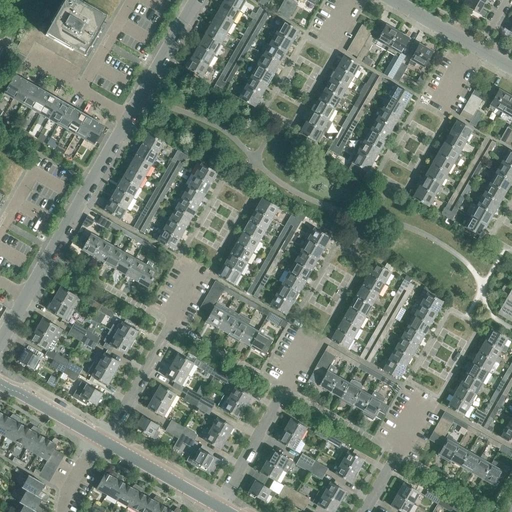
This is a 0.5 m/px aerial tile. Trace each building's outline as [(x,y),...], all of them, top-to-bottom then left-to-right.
[(77,52),(82,55),(87,58),(93,49),(89,46),(105,18),(73,0),(65,0),(46,33),(46,34),(51,37),(57,40),(62,43),(67,46),(72,49),(77,52)] [(245,1),(243,0),(224,0),(223,3),(238,12),(245,1)] [(282,17),(291,2),(288,0),(284,0),(277,14),(282,17)] [(481,9),(484,4),(476,0),(464,0),(460,8),(471,14),(473,11),(483,17),(486,13),(482,10),(483,10),(481,9)] [(297,5),(291,2),(282,17),(288,21),(297,5)] [(238,12),(223,3),(216,14),(232,23),(238,12)] [(259,8),(252,20),(256,22),(263,10),(259,8)] [(259,23),(263,25),(269,14),(265,12),(259,23)] [(216,14),(210,25),(226,34),(232,23),(216,14)] [(252,20),(246,30),(250,33),(256,22),(252,20)] [(282,22),(276,33),(291,42),(298,31),(282,22)] [(259,23),(252,34),(256,36),(263,25),(259,23)] [(32,47),(35,42),(41,31),(30,24),(21,40),(32,47)] [(220,45),(226,34),(210,25),(204,36),(220,45)] [(364,44),(362,47),(359,53),(357,58),(356,59),(362,63),(373,44),(386,52),(397,32),(386,26),(378,40),(369,35),(369,36),(368,37),(365,42),(364,44)] [(369,36),(369,35),(371,31),(361,26),(358,31),(368,37),(369,36)] [(246,30),(240,41),(244,44),(250,33),(246,30)] [(35,42),(40,45),(46,34),(46,33),(41,31),(35,42)] [(358,31),(355,36),(365,42),(368,37),(358,31)] [(386,52),(398,58),(409,39),(397,32),(386,52)] [(285,53),(291,42),(276,33),(270,44),(285,53)] [(40,45),(45,48),(51,37),(46,34),(40,45)] [(252,34),(246,45),(250,47),(256,36),(252,34)] [(214,56),(220,45),(204,36),(198,47),(214,56)] [(364,44),(365,42),(355,36),(352,42),(362,47),(364,44)] [(45,48),(50,51),(57,40),(51,37),(45,48)] [(29,52),(32,47),(21,40),(18,45),(29,52)] [(50,51),(56,54),(62,43),(57,40),(50,51)] [(233,52),(237,55),(244,44),(240,41),(233,52)] [(352,42),(349,47),(359,53),(362,47),(352,42)] [(56,54),(61,57),(67,46),(62,43),(56,54)] [(279,64),(285,53),(270,44),(263,55),(279,64)] [(18,45),(14,51),(26,57),(29,52),(18,45)] [(240,56),(244,58),(250,47),(246,45),(240,56)] [(414,67),(416,64),(423,68),(432,52),(419,45),(408,64),(414,67)] [(61,57),(66,60),(72,49),(67,46),(61,57)] [(198,47),(191,57),(207,66),(214,56),(198,47)] [(346,52),(357,58),(359,53),(349,47),(346,52)] [(77,52),(72,49),(66,60),(71,63),(77,52)] [(20,68),(26,57),(14,51),(9,61),(20,68)] [(71,63),(76,66),(82,55),(77,52),(71,63)] [(233,52),(227,63),(231,65),(237,55),(233,52)] [(82,55),(76,66),(81,69),(87,58),(82,55)] [(273,75),(279,64),(263,55),(257,66),(273,75)] [(240,56),(234,67),(238,69),(244,58),(240,56)] [(212,69),(207,66),(191,57),(185,69),(201,78),(205,71),(209,73),(212,69)] [(343,57),(337,68),(353,77),(359,66),(343,57)] [(362,63),(369,66),(372,61),(365,57),(362,63)] [(386,77),(392,80),(401,64),(395,61),(386,77)] [(221,74),(225,76),(231,65),(227,63),(221,74)] [(407,67),(401,64),(392,80),(398,83),(407,67)] [(267,86),(273,75),(257,66),(251,77),(267,86)] [(238,69),(234,67),(227,78),(231,80),(238,69)] [(331,79),(346,88),(350,82),(354,84),(357,79),(353,77),(337,68),(331,79)] [(366,84),(370,87),(376,75),(372,73),(366,84)] [(222,81),(225,76),(221,74),(215,85),(219,88),(220,88),(223,82),(222,81)] [(23,80),(14,75),(3,94),(12,99),(23,80)] [(420,75),(415,83),(423,87),(427,79),(420,75)] [(260,97),(267,86),(251,77),(245,88),(260,97)] [(372,88),(376,90),(383,79),(379,77),(372,88)] [(225,83),(223,82),(220,88),(225,91),(231,80),(227,78),(225,83)] [(340,99),(346,88),(331,79),(325,90),(340,99)] [(32,85),(23,80),(12,99),(21,104),(32,85)] [(370,87),(366,84),(359,95),(363,98),(370,87)] [(385,96),(389,98),(405,107),(411,96),(395,87),(392,84),(385,96)] [(21,104),(30,109),(41,90),(32,85),(21,104)] [(254,108),(260,97),(245,88),(238,99),(254,108)] [(376,90),(372,88),(366,99),(370,101),(376,90)] [(50,95),(41,90),(30,109),(39,114),(50,95)] [(340,99),(325,90),(318,101),(334,110),(338,103),(342,106),(345,101),(340,99)] [(472,95),(481,100),(484,95),(475,90),(472,95)] [(498,90),(488,109),(493,112),(495,108),(501,112),(510,96),(498,90)] [(39,114),(48,120),(59,101),(50,95),(39,114)] [(363,98),(359,95),(353,106),(357,108),(363,98)] [(469,100),(478,105),(481,100),(472,95),(469,100)] [(511,119),(511,97),(510,96),(501,112),(508,116),(506,119),(511,122),(511,119)] [(383,109),(398,118),(405,107),(389,98),(383,109)] [(370,101),(366,99),(360,110),(364,112),(370,101)] [(475,111),(476,110),(478,105),(469,100),(466,106),(475,111)] [(68,106),(59,101),(48,120),(57,125),(68,106)] [(318,101),(312,112),(328,121),(334,110),(318,101)] [(57,125),(66,130),(77,111),(68,106),(57,125)] [(357,108),(353,106),(347,117),(351,119),(357,108)] [(475,111),(466,106),(463,111),(472,116),(475,111)] [(377,120),(392,129),(398,118),(383,109),(377,120)] [(364,112),(360,110),(353,121),(357,123),(364,112)] [(468,123),(474,126),(482,113),(476,110),(475,111),(472,116),(469,121),(468,123)] [(86,116),(77,111),(66,130),(75,135),(86,116)] [(463,111),(460,116),(469,121),(472,116),(463,111)] [(322,132),(328,121),(312,112),(306,123),(322,132)] [(75,135),(84,140),(95,121),(86,116),(75,135)] [(351,119),(347,117),(341,128),(345,130),(351,119)] [(370,131),(386,140),(392,129),(377,120),(370,131)] [(84,140),(93,145),(104,126),(95,121),(84,140)] [(357,123),(353,121),(347,131),(351,134),(357,123)] [(450,132),(466,141),(472,130),(457,121),(450,132)] [(315,143),(322,132),(306,123),(299,134),(315,143)] [(499,141),(505,144),(511,130),(507,127),(499,141)] [(338,141),(345,130),(341,128),(334,139),(338,141)] [(364,141),(380,150),(386,140),(370,131),(367,129),(364,133),(368,135),(364,141)] [(345,145),(351,134),(347,131),(341,142),(345,145)] [(444,143),(460,152),(466,141),(450,132),(444,143)] [(147,134),(141,145),(157,154),(163,143),(147,134)] [(479,148),(483,151),(489,140),(485,137),(479,148)] [(338,141),(334,139),(328,150),(333,153),(337,147),(335,146),(338,141)] [(358,152),(373,161),(380,150),(364,141),(359,139),(353,150),(358,152)] [(485,153),(489,155),(495,143),(491,141),(485,153)] [(337,147),(333,153),(338,156),(345,145),(341,142),(338,148),(337,147)] [(453,163),(453,164),(457,166),(463,154),(460,152),(444,143),(438,154),(453,163)] [(55,149),(63,154),(65,150),(57,145),(55,149)] [(134,156),(150,165),(157,154),(141,145),(134,156)] [(477,162),(483,151),(479,148),(473,159),(477,162)] [(499,161),(502,162),(511,168),(511,153),(505,149),(499,161)] [(328,150),(325,155),(330,158),(333,153),(328,150)] [(366,172),(367,172),(373,161),(358,152),(353,150),(351,154),(355,157),(351,163),(348,169),(363,177),(366,172)] [(177,151),(170,162),(174,165),(177,160),(178,161),(182,154),(177,151)] [(483,166),(489,155),(485,153),(479,163),(483,166)] [(188,157),(182,154),(178,161),(179,162),(177,166),(181,168),(188,157)] [(447,174),(453,164),(453,163),(438,154),(432,165),(447,174)] [(134,156),(128,167),(144,176),(150,165),(134,156)] [(470,173),(477,162),(473,159),(466,170),(470,173)] [(168,176),(174,165),(170,162),(164,173),(168,176)] [(495,173),(511,182),(511,180),(511,168),(502,162),(495,173)] [(476,177),(483,166),(479,163),(472,174),(476,177)] [(201,165),(194,176),(210,185),(216,173),(201,165)] [(425,176),(441,185),(447,174),(432,165),(425,176)] [(175,179),(181,168),(177,166),(171,177),(175,179)] [(138,187),(144,176),(128,167),(122,178),(138,187)] [(464,183),(470,173),(466,170),(460,181),(464,183)] [(162,187),(168,176),(164,173),(158,184),(162,187)] [(489,184),(505,193),(511,182),(495,173),(489,184)] [(470,188),(476,177),(472,174),(466,185),(470,188)] [(210,185),(194,176),(188,187),(204,196),(210,185)] [(441,185),(425,176),(419,187),(435,196),(441,185)] [(168,190),(175,179),(171,177),(164,188),(168,190)] [(132,198),(138,187),(122,178),(116,189),(132,198)] [(458,194),(464,183),(460,181),(454,192),(458,194)] [(156,197),(162,187),(158,184),(152,195),(156,197)] [(489,184),(483,195),(499,204),(505,193),(489,184)] [(464,199),(470,188),(466,185),(460,196),(464,199)] [(179,196),(182,198),(197,207),(204,196),(188,187),(184,193),(181,191),(179,196)] [(419,187),(413,199),(428,207),(435,196),(419,187)] [(162,201),(168,190),(164,188),(158,199),(162,201)] [(125,209),(132,198),(116,189),(109,200),(125,209)] [(452,205),(458,194),(454,192),(448,203),(452,205)] [(149,208),(156,197),(152,195),(145,206),(149,208)] [(492,215),(499,204),(483,195),(477,206),(492,215)] [(458,209),(464,199),(460,196),(454,207),(458,209)] [(182,198),(175,209),(191,218),(197,207),(182,198)] [(156,212),(162,201),(158,199),(152,210),(156,212)] [(255,211),(271,220),(277,208),(261,199),(255,211)] [(119,220),(125,209),(109,200),(103,211),(119,220)] [(441,215),(446,218),(450,211),(449,211),(452,205),(448,203),(441,215)] [(145,206),(139,217),(143,219),(149,208),(145,206)] [(486,226),(492,215),(477,206),(470,217),(486,226)] [(456,212),(458,209),(454,207),(451,212),(450,211),(446,218),(451,221),(456,212)] [(185,228),(191,218),(175,209),(169,220),(185,228)] [(458,209),(456,212),(466,217),(468,214),(458,209)] [(146,221),(150,223),(156,212),(152,210),(146,221)] [(271,220),(255,211),(249,221),(264,231),(268,233),(271,227),(267,225),(271,220)] [(284,227),(288,230),(290,225),(291,226),(296,218),(290,215),(284,227)] [(90,228),(94,218),(87,216),(83,225),(90,228)] [(107,231),(111,222),(101,216),(96,225),(107,231)] [(137,230),(143,219),(139,217),(133,228),(137,230)] [(480,237),(486,226),(470,217),(464,228),(480,237)] [(290,231),(294,233),(301,221),(296,218),(291,226),(293,227),(290,231)] [(169,220),(163,230),(179,239),(185,228),(169,220)] [(143,234),(150,223),(146,221),(139,232),(143,234)] [(242,232),(258,241),(264,231),(249,221),(242,232)] [(122,229),(111,222),(107,231),(110,227),(120,233),(122,229)] [(277,238),(281,240),(288,230),(284,227),(277,238)] [(122,229),(120,233),(131,239),(133,235),(122,229)] [(307,241),(323,250),(329,238),(313,229),(307,241)] [(172,251),(179,239),(163,230),(159,237),(155,234),(152,239),(172,251)] [(284,242),(288,244),(294,233),(290,231),(284,242)] [(252,252),(258,241),(242,232),(236,243),(252,252)] [(81,250),(92,257),(101,241),(89,235),(81,250)] [(144,241),(133,235),(131,239),(142,245),(144,241)] [(271,249),(275,251),(281,240),(277,238),(271,249)] [(112,247),(101,241),(92,257),(103,263),(112,247)] [(155,247),(144,241),(142,245),(153,251),(155,247)] [(301,252),(316,260),(323,250),(307,241),(301,252)] [(278,253),(282,255),(288,244),(284,242),(278,253)] [(246,263),(252,252),(236,243),(230,254),(246,263)] [(123,253),(112,247),(103,263),(114,269),(123,253)] [(170,256),(155,247),(153,251),(158,254),(157,256),(166,261),(170,256)] [(265,260),(269,262),(275,251),(271,249),(265,260)] [(295,262),(310,271),(316,260),(301,252),(295,262)] [(134,260),(123,253),(114,269),(125,275),(134,260)] [(271,264),(275,266),(282,255),(278,253),(271,264)] [(239,274),(246,263),(230,254),(223,265),(239,274)] [(145,266),(134,260),(125,275),(136,281),(145,266)] [(269,262),(265,260),(259,271),(263,273),(269,262)] [(147,261),(145,266),(136,281),(148,288),(156,272),(150,269),(153,264),(147,261)] [(284,271),(304,282),(310,271),(295,262),(291,268),(289,267),(287,267),(284,271)] [(265,275),(269,277),(275,266),(271,264),(265,275)] [(391,273),(375,264),(368,275),(384,284),(391,273)] [(233,285),(239,274),(223,265),(217,276),(233,285)] [(263,273),(259,271),(252,282),(256,284),(263,273)] [(282,284),(298,293),(304,282),(284,271),(278,282),(282,284)] [(269,277),(265,275),(259,286),(263,288),(269,277)] [(384,284),(368,275),(362,286),(378,295),(384,284)] [(397,291),(401,293),(403,290),(404,290),(409,283),(408,283),(404,280),(397,291)] [(222,294),(223,291),(225,288),(214,282),(211,287),(222,294)] [(256,284),(252,282),(246,293),(250,295),(256,284)] [(404,295),(407,297),(414,286),(409,283),(404,290),(406,291),(404,295)] [(292,304),(298,293),(282,284),(276,295),(292,304)] [(263,288),(259,286),(253,296),(257,299),(263,288)] [(372,306),(378,295),(362,286),(356,297),(372,306)] [(208,292),(219,298),(222,294),(211,287),(208,292)] [(437,294),(424,287),(415,302),(420,305),(420,304),(436,314),(442,302),(435,298),(437,294)] [(60,288),(53,299),(69,308),(74,311),(80,300),(60,288)] [(236,294),(225,288),(223,291),(234,298),(236,294)] [(397,291),(391,302),(395,304),(401,293),(397,291)] [(216,303),(219,298),(208,292),(205,297),(216,303)] [(247,300),(236,294),(234,298),(245,304),(247,300)] [(292,304),(276,295),(270,307),(285,315),(292,304)] [(397,306),(401,308),(407,297),(404,295),(397,306)] [(83,303),(98,311),(101,305),(87,297),(83,303)] [(216,303),(205,297),(202,302),(213,309),(213,308),(216,303)] [(356,297),(349,308),(365,317),(372,306),(356,297)] [(511,300),(507,297),(502,306),(511,311),(511,300)] [(69,308),(53,299),(47,310),(67,322),(74,311),(69,308)] [(247,300),(245,304),(256,310),(258,307),(247,300)] [(199,308),(200,308),(210,314),(213,309),(202,302),(199,308)] [(388,315),(395,304),(391,302),(384,313),(388,315)] [(410,313),(413,315),(430,325),(436,314),(420,304),(420,305),(416,311),(412,308),(410,313)] [(101,305),(98,311),(111,319),(114,313),(101,305)] [(397,306),(391,317),(395,319),(401,308),(397,306)] [(511,322),(511,311),(502,306),(497,314),(511,322)] [(269,313),(258,307),(256,310),(267,316),(269,313)] [(216,328),(224,314),(213,308),(213,309),(210,314),(205,323),(207,324),(208,323),(216,328)] [(359,328),(365,317),(349,308),(343,319),(359,328)] [(227,309),(224,314),(216,328),(227,334),(235,320),(238,315),(227,309)] [(269,313),(267,316),(265,319),(279,327),(280,324),(282,321),(269,313)] [(382,326),(388,315),(384,313),(378,324),(382,326)] [(235,320),(227,334),(226,336),(237,342),(238,341),(246,326),(250,321),(239,314),(238,315),(235,320)] [(407,326),(424,335),(430,325),(413,315),(407,326)] [(391,317),(385,328),(389,330),(395,319),(391,317)] [(51,339),(56,342),(63,331),(42,319),(35,330),(51,339)] [(353,339),(359,328),(343,319),(337,329),(353,339)] [(116,320),(109,331),(131,344),(137,332),(121,323),(116,320)] [(83,337),(86,331),(74,324),(70,330),(83,337)] [(378,324),(372,335),(376,337),(382,326),(378,324)] [(246,326),(238,341),(249,347),(257,333),(246,326)] [(417,346),(424,335),(407,326),(401,337),(417,346)] [(257,333),(249,347),(261,353),(264,355),(272,341),(269,339),(263,336),(265,331),(260,328),(257,333)] [(382,341),(389,330),(385,328),(378,339),(382,341)] [(337,329),(330,341),(346,350),(353,339),(337,329)] [(51,339),(35,330),(29,341),(47,351),(44,356),(53,360),(56,355),(51,352),(56,342),(51,339)] [(67,335),(80,342),(83,337),(70,330),(67,335)] [(504,345),(507,339),(491,330),(484,342),(501,351),(505,353),(508,348),(504,345)] [(86,331),(83,337),(96,344),(100,339),(86,331)] [(109,331),(103,341),(109,345),(108,345),(125,354),(131,344),(109,331)] [(370,348),(376,337),(372,335),(366,346),(370,348)] [(83,337),(80,342),(93,350),(96,344),(83,337)] [(401,337),(395,348),(411,357),(417,346),(401,337)] [(378,339),(372,350),(376,352),(382,341),(378,339)] [(497,357),(501,351),(484,342),(478,352),(499,364),(502,359),(497,357)] [(335,358),(336,356),(338,352),(328,346),(324,352),(335,358)] [(370,348),(366,346),(359,357),(363,359),(370,348)] [(405,368),(411,357),(395,348),(389,359),(405,368)] [(17,361),(33,370),(40,359),(23,350),(17,361)] [(370,363),(376,352),(372,350),(366,361),(370,363)] [(332,363),(335,358),(324,352),(322,357),(332,363)] [(347,362),(349,358),(338,352),(336,356),(347,362)] [(499,365),(499,364),(478,352),(472,363),(488,373),(494,362),(499,365)] [(96,358),(93,363),(97,365),(113,374),(120,363),(103,354),(100,360),(96,358)] [(56,355),(53,360),(65,368),(68,362),(56,355)] [(177,355),(171,367),(186,376),(193,364),(177,355)] [(330,365),(332,363),(322,357),(319,362),(329,367),(330,365)] [(360,364),(349,358),(347,362),(358,368),(360,364)] [(398,379),(405,368),(389,359),(382,370),(398,379)] [(65,368),(53,360),(50,366),(62,373),(65,368)] [(82,370),(68,362),(65,368),(79,375),(82,370)] [(326,373),(329,367),(319,362),(316,367),(326,373)] [(93,363),(87,374),(91,376),(107,386),(113,374),(97,365),(93,363)] [(482,383),(488,373),(472,363),(466,374),(482,383)] [(200,370),(213,377),(216,371),(204,364),(200,370)] [(369,375),(371,371),(360,364),(358,368),(369,375)] [(330,365),(329,367),(326,373),(323,378),(319,385),(319,386),(330,392),(338,378),(332,374),(335,368),(330,365)] [(180,387),(186,376),(171,367),(164,378),(180,387)] [(316,367),(313,372),(323,378),(326,373),(316,367)] [(65,368),(62,373),(76,381),(79,375),(65,368)] [(505,382),(511,371),(508,369),(501,380),(505,382)] [(216,371),(213,377),(226,384),(230,379),(216,371)] [(382,377),(371,371),(369,375),(380,381),(382,377)] [(323,378),(313,372),(309,379),(319,385),(323,378)] [(476,394),(482,383),(466,374),(460,385),(476,394)] [(47,383),(54,387),(58,380),(51,376),(47,383)] [(393,384),(382,377),(380,381),(391,387),(393,384)] [(330,392),(341,398),(349,384),(338,378),(330,392)] [(499,393),(505,382),(501,380),(495,391),(499,393)] [(351,381),(349,384),(341,398),(340,400),(351,406),(352,405),(360,390),(361,387),(360,387),(360,384),(355,381),(352,382),(351,381)] [(80,396),(79,397),(95,406),(102,394),(80,382),(74,393),(80,396)] [(506,397),(511,386),(508,384),(502,395),(506,397)] [(460,385),(453,396),(470,405),(476,394),(460,385)] [(159,386),(153,397),(169,406),(175,395),(159,386)] [(228,398),(228,399),(244,408),(250,397),(234,388),(228,398)] [(198,403),(202,397),(189,389),(185,395),(198,403)] [(363,411),(371,397),(360,390),(352,405),(363,411)] [(493,404),(499,393),(495,391),(489,402),(493,404)] [(373,419),(374,417),(382,403),(384,399),(377,395),(373,392),(371,397),(363,411),(367,413),(366,415),(373,419)] [(182,401),(195,408),(198,403),(185,395),(182,401)] [(502,395),(496,406),(499,408),(506,397),(502,395)] [(237,419),(244,408),(228,399),(228,398),(224,396),(218,407),(222,410),(237,419)] [(463,417),(470,405),(453,396),(447,407),(463,417)] [(162,417),(169,406),(153,397),(147,408),(162,417)] [(202,397),(198,403),(211,410),(215,404),(202,397)] [(483,413),(487,415),(493,404),(489,402),(483,413)] [(195,408),(209,415),(211,410),(198,403),(195,408)] [(493,419),(499,408),(496,406),(489,416),(493,419)] [(441,418),(451,424),(454,418),(444,413),(441,418)] [(480,426),(487,415),(483,413),(476,424),(480,426)] [(3,415),(0,420),(0,433),(5,437),(16,417),(12,414),(8,418),(3,415)] [(487,430),(493,419),(489,416),(483,428),(487,430)] [(5,437),(15,443),(24,427),(19,425),(20,419),(16,417),(5,437)] [(155,430),(157,426),(142,417),(135,428),(151,437),(154,439),(156,438),(159,434),(158,432),(155,430)] [(439,423),(449,429),(451,424),(441,418),(439,423)] [(217,419),(210,430),(226,439),(232,428),(217,419)] [(180,433),(184,428),(171,420),(168,426),(180,433)] [(306,429),(291,420),(284,431),(300,440),(306,429)] [(455,424),(467,430),(469,427),(458,420),(455,424)] [(435,429),(445,434),(449,429),(439,423),(435,429)] [(29,430),(24,427),(15,443),(25,448),(37,428),(33,426),(29,430)] [(165,432),(177,439),(180,433),(168,426),(165,432)] [(511,443),(511,428),(507,426),(500,437),(511,443)] [(480,433),(469,427),(467,430),(478,437),(480,433)] [(41,431),(37,428),(25,448),(36,454),(44,440),(44,439),(39,436),(41,431)] [(184,428),(180,433),(194,441),(197,435),(184,428)] [(313,434),(326,441),(329,436),(316,428),(313,434)] [(442,439),(442,440),(445,434),(435,429),(432,434),(442,439)] [(220,450),(226,439),(210,430),(204,441),(220,450)] [(294,451),(300,440),(284,431),(278,442),(294,451)] [(180,433),(177,439),(191,447),(194,441),(180,433)] [(478,437),(488,443),(491,439),(480,433),(478,437)] [(429,440),(439,445),(442,439),(432,434),(429,440)] [(437,453),(438,454),(450,460),(458,446),(459,444),(453,440),(452,437),(447,435),(437,453)] [(329,436),(326,441),(339,449),(342,443),(329,436)] [(50,455),(53,450),(58,441),(53,438),(49,442),(44,439),(44,440),(36,454),(46,460),(47,461),(47,460),(50,455)] [(498,451),(502,445),(491,439),(488,443),(499,449),(498,451)] [(511,453),(511,451),(502,445),(498,451),(510,458),(511,453)] [(469,452),(458,446),(450,460),(461,466),(469,452)] [(53,450),(50,455),(61,461),(64,456),(53,450)] [(215,459),(199,450),(192,461),(208,470),(215,459)] [(273,450),(266,461),(282,471),(286,473),(292,461),(289,459),(273,450)] [(337,461),(341,463),(357,472),(363,461),(347,452),(343,450),(337,461)] [(480,458),(469,452),(461,466),(472,473),(480,458)] [(302,454),(298,460),(312,467),(315,461),(302,454)] [(482,454),(480,458),(472,473),(483,479),(491,464),(485,461),(488,457),(482,454)] [(58,466),(61,461),(50,455),(47,460),(58,466)] [(58,466),(47,460),(47,461),(46,460),(44,465),(55,471),(58,466)] [(295,465),(308,472),(312,467),(298,460),(295,465)] [(496,467),(498,463),(493,460),(491,464),(483,479),(494,485),(497,479),(501,482),(505,474),(501,472),(502,470),(496,467)] [(276,481),(282,471),(266,461),(260,473),(273,480),(271,485),(280,491),(283,486),(276,481)] [(315,461),(312,467),(324,474),(328,469),(315,461)] [(351,483),(357,472),(341,463),(335,474),(351,483)] [(44,465),(40,471),(52,477),(55,471),(44,465)] [(312,467),(308,472),(321,480),(324,474),(312,467)] [(40,471),(40,472),(37,476),(48,483),(52,477),(40,471)] [(104,473),(95,489),(106,495),(117,474),(113,472),(110,476),(104,473)] [(122,476),(117,474),(106,495),(116,501),(125,485),(120,482),(122,476)] [(25,490),(42,500),(46,502),(49,496),(40,491),(44,484),(28,475),(22,486),(18,483),(16,485),(25,490)] [(255,481),(253,480),(253,481),(252,480),(249,485),(251,486),(248,493),(264,502),(268,495),(273,498),(275,493),(278,495),(280,491),(271,485),(268,489),(255,481)] [(130,488),(125,485),(116,501),(127,507),(138,486),(134,483),(130,488)] [(346,492),(330,483),(323,494),(339,503),(346,492)] [(403,484),(397,495),(413,504),(419,493),(403,484)] [(280,491),(294,498),(297,492),(284,485),(283,486),(280,491)] [(127,507),(136,511),(137,511),(146,497),(141,494),(143,488),(138,486),(127,507)] [(19,501),(15,498),(14,500),(23,505),(35,511),(45,511),(46,511),(38,507),(42,500),(25,490),(19,501)] [(278,496),(291,504),(294,498),(280,491),(278,495),(278,496)] [(334,511),(339,503),(323,494),(317,491),(311,502),(328,511),(334,511)] [(424,497),(437,505),(440,499),(427,491),(424,497)] [(310,500),(297,492),(294,498),(307,506),(310,500)] [(401,511),(408,511),(413,504),(397,495),(391,506),(401,511)] [(152,500),(146,497),(137,511),(151,511),(159,498),(155,496),(152,500)] [(159,498),(151,511),(164,511),(167,508),(162,506),(163,500),(159,498)] [(304,511),(307,506),(294,498),(291,504),(304,511)] [(440,499),(437,505),(449,511),(450,511),(453,506),(440,499)]
